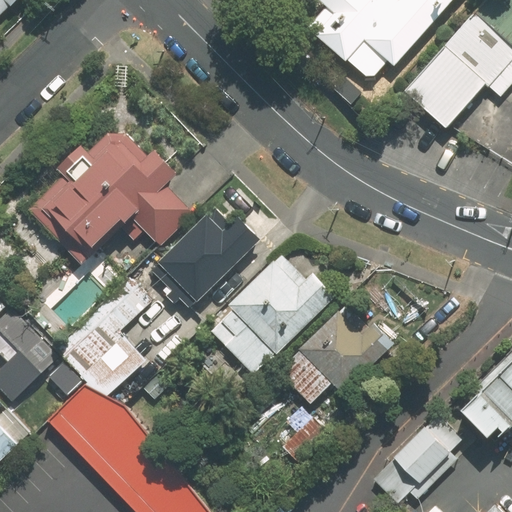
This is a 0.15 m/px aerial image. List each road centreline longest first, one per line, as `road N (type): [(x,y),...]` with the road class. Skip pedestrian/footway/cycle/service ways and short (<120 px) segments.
road 1 (tertiary): [(511,247),(345,170),(164,0)]
road 2 (residential): [(112,0),(0,111)]
